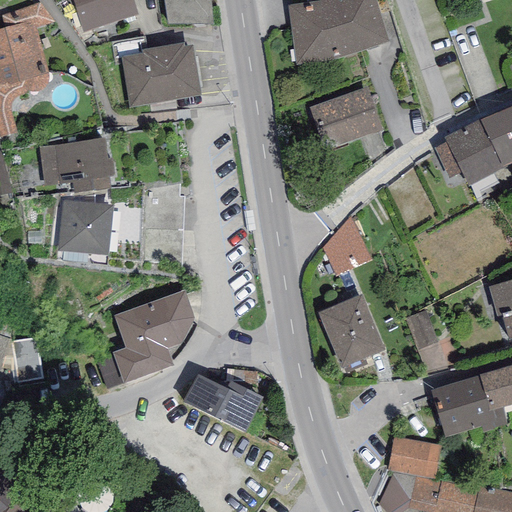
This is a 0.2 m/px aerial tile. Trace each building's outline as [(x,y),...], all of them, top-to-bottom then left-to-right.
[(131,0),(71,0),(83,34),(137,18),(131,0)] [(163,0),(168,27),(212,22),(209,0),(163,0)] [(326,0),(320,2),(287,8),(297,66),(345,56),(389,44),(375,0),(326,0)] [(2,23),(0,23),(0,137),(15,134),(11,112),(12,105),(14,101),(16,98),(20,97),(24,96),(26,94),(27,92),(32,93),(36,93),(41,91),(45,88),(48,84),(49,79),(48,74),(36,30),(56,25),(40,5),(1,17),(2,23)] [(142,56),(121,59),(128,109),(200,99),(193,47),(184,49),(184,46),(141,52),(142,56)] [(324,153),(381,133),(367,92),(309,111),(324,153)] [(511,109),(482,123),(501,172),(511,165),(511,109)] [(468,190),(471,188),(477,198),(499,185),(493,176),(501,172),(482,123),(481,121),(444,140),(446,145),(434,150),(447,180),(461,174),(468,190)] [(104,140),(38,149),(43,188),(72,184),(74,195),(110,190),(109,179),(114,178),(111,162),(107,163),(104,140)] [(4,150),(0,151),(0,195),(16,190),(4,150)] [(418,171),(393,184),(410,217),(435,204),(418,171)] [(113,207),(61,202),(57,238),(59,238),(58,252),(108,258),(113,207)] [(341,275),(376,257),(359,223),(323,241),(341,275)] [(511,280),(488,287),(497,317),(502,316),(509,340),(511,339),(511,280)] [(185,293),(113,318),(125,351),(112,354),(113,359),(98,364),(107,391),(173,370),(167,352),(180,347),(194,320),(185,293)] [(362,297),(318,315),(340,370),(343,369),(345,375),(367,366),(365,360),(384,352),(362,297)] [(426,313),(405,320),(416,351),(437,343),(426,313)] [(12,343),(0,338),(0,368),(12,371),(14,385),(43,382),(36,339),(12,343)] [(511,365),(479,375),(489,410),(503,407),(511,405),(511,365)] [(506,426),(503,407),(489,410),(479,375),(431,390),(444,437),(481,427),(483,433),(506,426)] [(262,400),(230,384),(226,391),(197,376),(183,403),(245,434),(262,400)] [(440,447),(394,439),(390,458),(387,471),(433,479),(440,447)] [(69,464),(18,441),(8,463),(58,487),(69,464)] [(474,511),(478,487),(392,475),(379,505),(384,511),(406,511),(409,510),(416,511),(474,511)] [(511,511),(511,494),(478,487),(474,511),(511,511)]
